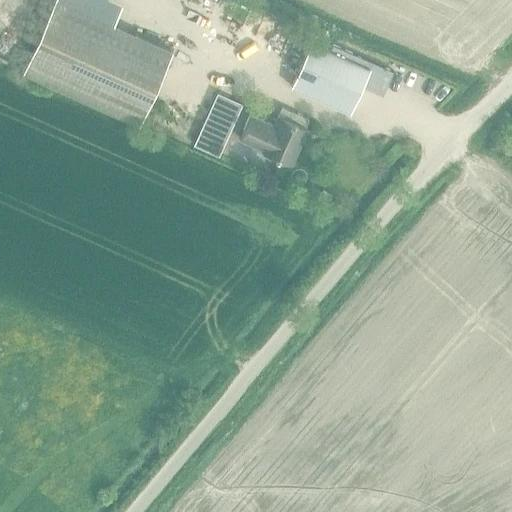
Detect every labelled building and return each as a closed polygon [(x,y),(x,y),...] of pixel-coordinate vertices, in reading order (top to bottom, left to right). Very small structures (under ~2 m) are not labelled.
[(57,0),(25,72),(139,123),(172,49),(62,0),(57,0)] [(257,43),(259,78),(287,76),(285,41),(257,43)] [(310,41),(291,85),(349,112),(361,85),(367,88),(369,82),(383,88),(391,69),(333,43),(330,50),(310,41)] [(194,144),(203,148),(214,126),(227,133),(240,104),(217,94),(204,122),(194,144)] [(307,127),(305,127),(309,118),(281,106),(273,124),(251,114),(240,138),(262,148),(261,150),(291,164),(307,127)] [(392,207),(414,186),(405,177),(384,198),(392,207)]
